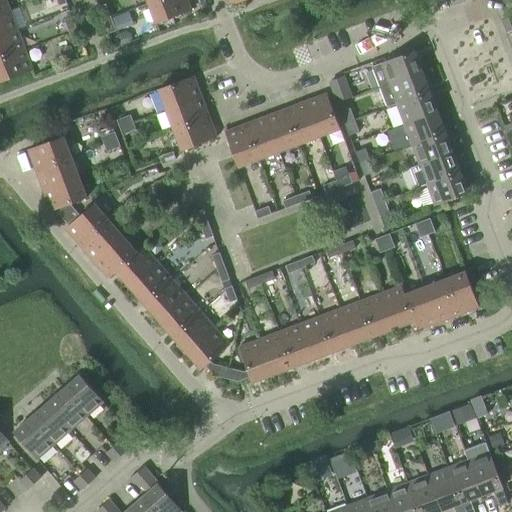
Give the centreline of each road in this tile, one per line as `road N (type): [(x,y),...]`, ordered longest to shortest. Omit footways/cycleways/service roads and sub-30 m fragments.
road 1 (residential): [(227,422),(3,162)]
road 2 (residential): [(511,326),(227,422)]
road 3 (residential): [(437,25),(283,79),(240,57),(216,0)]
road 4 (residential): [(437,25),(497,190),(494,213),(511,258)]
road 5 (residential): [(75,511),(141,454),(177,459),(227,422)]
